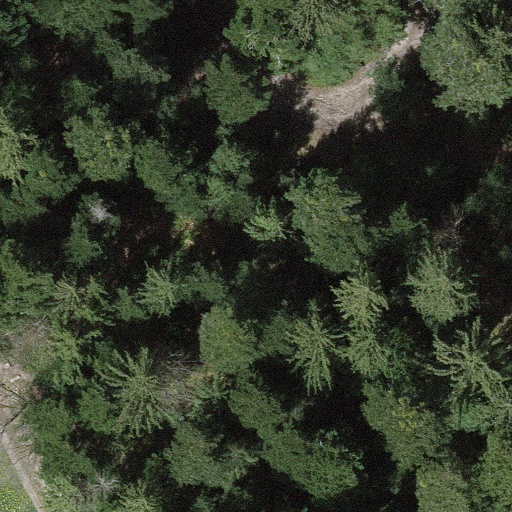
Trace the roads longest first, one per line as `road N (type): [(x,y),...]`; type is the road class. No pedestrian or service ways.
road 1 (track): [(511,157),(292,104)]
road 2 (track): [(292,104),(399,43),(420,0)]
road 3 (track): [(63,511),(0,372)]
